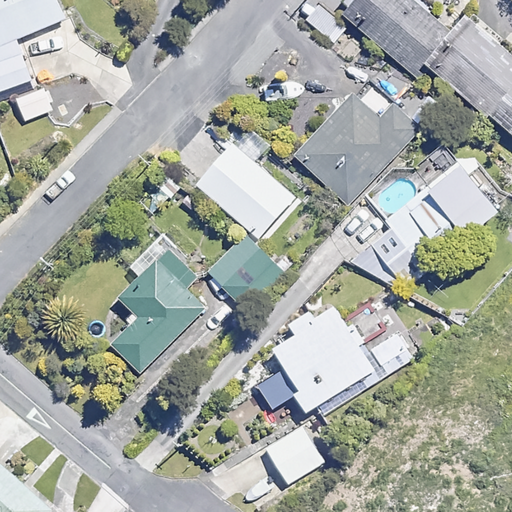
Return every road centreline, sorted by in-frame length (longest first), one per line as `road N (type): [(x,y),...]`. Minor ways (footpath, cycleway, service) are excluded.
road 1 (residential): [(0,273),(233,0)]
road 2 (residential): [(131,511),(0,393)]
